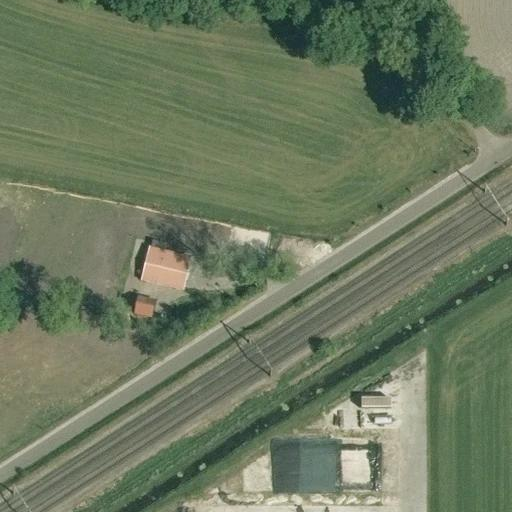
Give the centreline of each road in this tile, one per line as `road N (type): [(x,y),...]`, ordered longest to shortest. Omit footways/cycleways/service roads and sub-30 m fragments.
road 1 (unclassified): [(0,475),(505,152)]
road 2 (unclassified): [(505,152),(421,59)]
